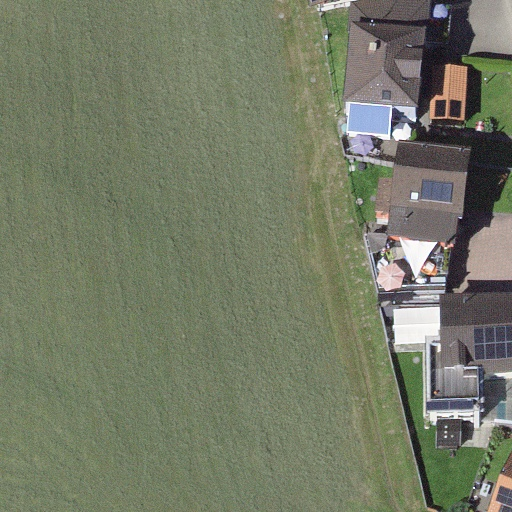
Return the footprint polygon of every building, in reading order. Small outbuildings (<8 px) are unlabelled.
[(416,0),(324,0),(327,17),(417,3),(416,0)] [(450,38),(368,29),(358,117),(440,126),(450,38)] [(488,167),(415,154),(396,252),(470,265),(488,167)] [(511,311),(454,312),(456,387),(511,386),(511,311)] [(511,511),(511,472),(495,511),(511,511)]
